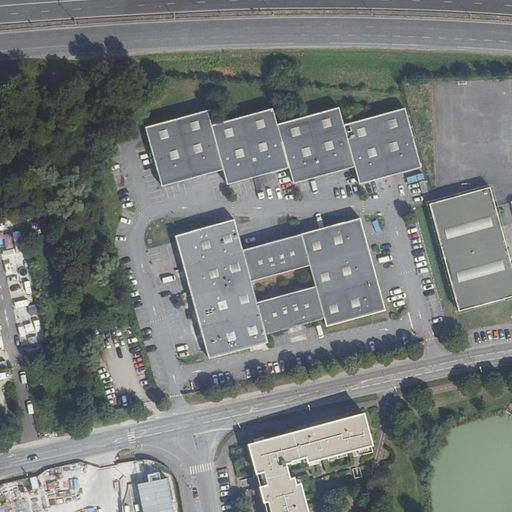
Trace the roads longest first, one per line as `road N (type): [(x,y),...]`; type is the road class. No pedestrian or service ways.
road 1 (trunk): [(0,43),(316,30),(511,38)]
road 2 (tertiary): [(511,344),(190,414)]
road 3 (tertiary): [(193,428),(511,359)]
road 4 (trunk): [(246,0),(0,16)]
road 5 (tertiary): [(190,414),(37,458)]
road 6 (tertiary): [(37,458),(193,428)]
